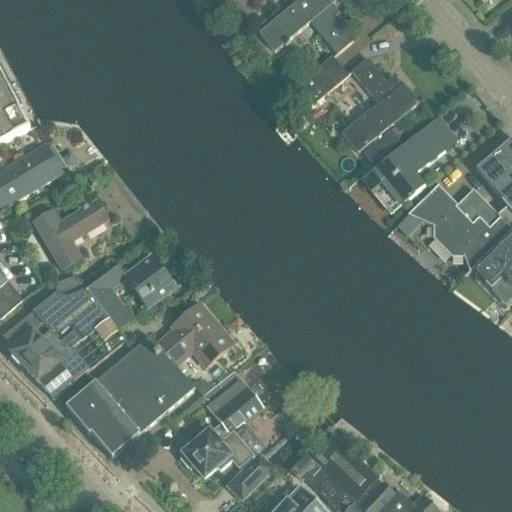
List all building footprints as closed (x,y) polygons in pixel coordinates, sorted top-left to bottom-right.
[(295,2),(262,29),(280,50),(304,30),(330,60),(349,45),(324,15),(341,0),(302,0),(298,4),(295,2)] [(388,90),(387,90),(389,89),(367,63),(351,76),(378,108),(342,138),(358,157),(361,155),(372,167),(399,144),(389,132),(419,107),(403,87),(393,96),(392,96),(393,96),(388,90)] [(341,70),(308,97),(316,107),(349,79),(341,70)] [(0,149),(30,133),(18,109),(16,110),(17,112),(14,114),(3,94),(7,92),(7,93),(9,93),(0,75),(0,149)] [(397,157),(397,156),(377,173),(372,177),(403,215),(408,211),(405,207),(425,191),(416,180),(444,156),(444,157),(458,145),(439,121),(425,133),(397,157)] [(511,143),(476,174),(511,215),(511,143)] [(0,214),(62,177),(58,171),(64,168),(52,149),(47,152),(45,150),(0,177),(0,214)] [(473,194),(457,209),(438,190),(408,220),(435,231),(435,242),(452,260),(464,260),(470,276),(511,234),(473,194)] [(97,205),(60,228),(52,216),(34,227),(63,274),(81,263),(71,246),(108,224),(97,205)] [(511,239),(474,277),(478,280),(492,294),(506,280),(509,283),(507,286),(511,291),(511,239)] [(118,270),(88,293),(119,335),(135,323),(123,307),(117,306),(110,296),(126,283),(147,311),(145,321),(146,321),(147,320),(156,321),(161,316),(162,315),(163,314),(163,313),(164,312),(164,310),(163,308),(162,306),(161,304),(161,303),(175,292),(169,285),(170,285),(169,285),(170,285),(168,281),(165,276),(163,273),(161,271),(158,269),(157,268),(157,269),(152,262),(133,276),(131,274),(124,273),(122,275),(118,270)] [(102,271),(80,287),(85,294),(107,278),(102,271)] [(0,322),(0,323),(22,304),(0,277),(0,322)] [(119,335),(88,293),(69,301),(56,298),(33,316),(43,328),(35,336),(34,334),(11,357),(54,403),(55,403),(75,387),(127,345),(119,335)] [(172,310),(179,318),(188,310),(182,302),(172,310)] [(174,334),(157,348),(176,371),(192,357),(206,372),(234,348),(200,307),(171,331),(174,334)] [(176,371),(157,348),(150,341),(66,412),(89,440),(91,438),(112,463),(195,393),(176,371)] [(207,409),(229,437),(262,411),(240,383),(207,409)] [(188,415),(182,420),(189,429),(195,424),(188,415)] [(204,482),(217,471),(220,474),(232,464),(242,475),(226,490),(241,505),(274,473),(264,462),(255,462),(252,460),(252,459),(233,436),(227,441),(218,430),(210,436),(209,435),(179,461),(190,473),(194,470),(204,482)] [(306,458),(291,474),(302,484),(303,482),(328,505),(328,506),(333,511),(436,511),(423,498),(413,508),(399,494),(395,499),(382,487),(377,483),(379,481),(333,439),(311,463),(306,458)] [(319,511),(300,493),(292,501),(290,499),(288,497),(288,496),(287,495),(277,507),(271,511),(319,511)]
